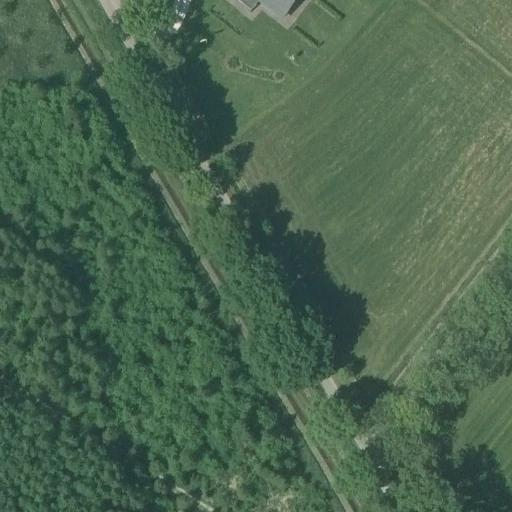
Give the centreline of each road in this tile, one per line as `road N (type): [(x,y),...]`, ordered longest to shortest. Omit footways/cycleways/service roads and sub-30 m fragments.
road 1 (unclassified): [(355,436),(105,0)]
road 2 (unclassified): [(355,436),(511,255)]
